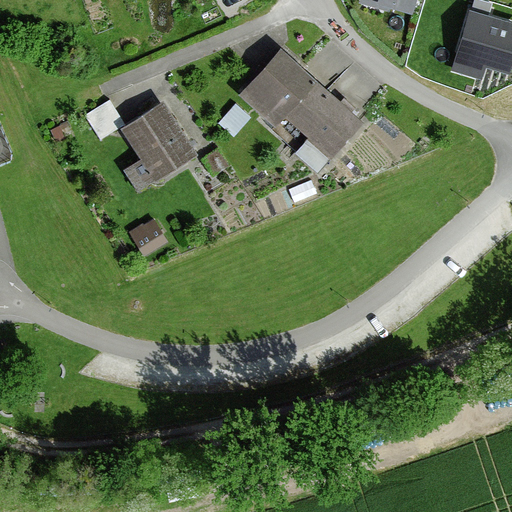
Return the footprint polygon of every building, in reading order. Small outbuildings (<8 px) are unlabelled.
[(511,49),(511,19),(471,8),(454,66),(479,73),(484,57),(508,64),(511,49)] [(359,122),(277,53),(237,100),(271,129),(278,121),(326,161),(359,122)] [(123,172),(135,192),(192,157),(159,105),(119,130),(139,163),(123,172)] [(245,122),(234,113),(226,122),(238,131),(245,122)] [(225,168),(215,154),(203,162),(213,177),(225,168)] [(155,217),(137,224),(145,245),(163,238),(155,217)]
